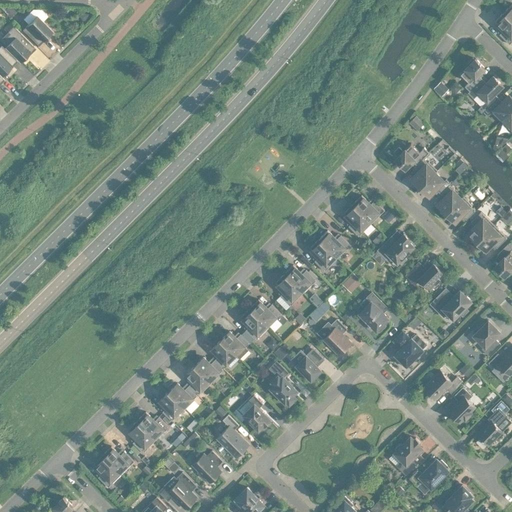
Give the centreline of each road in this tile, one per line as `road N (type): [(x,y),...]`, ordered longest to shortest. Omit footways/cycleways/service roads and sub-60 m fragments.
road 1 (primary): [(0,342),(209,134),(325,0)]
road 2 (residential): [(358,155),(56,461)]
road 3 (primary): [(282,0),(0,294)]
road 4 (residential): [(263,466),(368,364),(483,477)]
road 5 (residential): [(511,309),(358,155)]
road 6 (residential): [(0,125),(126,2)]
road 7 (residential): [(460,22),(358,155)]
